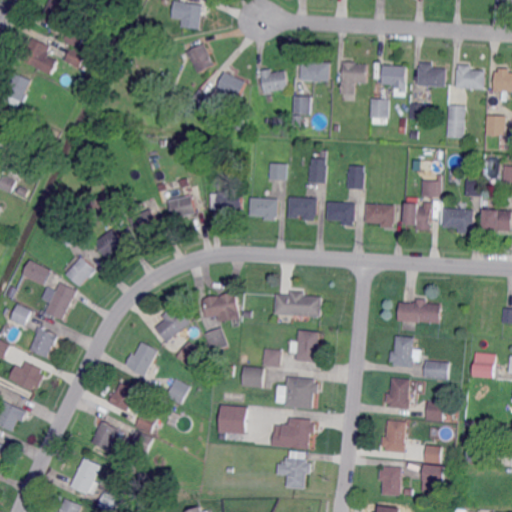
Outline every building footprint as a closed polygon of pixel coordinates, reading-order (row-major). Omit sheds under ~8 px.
[(60,27),(43,19),(51,0),(59,0),(70,5),(60,27)] [(98,0),(95,8),(80,1),(80,0),(98,0)] [(200,29),(181,26),(183,13),(177,12),(178,2),(203,5),(200,29)] [(80,48),(65,40),(70,30),(85,38),(80,48)] [(53,74),(23,59),(34,37),(52,46),(50,51),(52,52),(50,55),(60,60),(53,74)] [(216,66),(200,73),(192,58),(190,59),(187,53),(205,44),(216,66)] [(82,68),(66,60),(73,46),(88,54),(82,68)] [(330,81),(302,79),(303,57),(316,58),(316,62),(331,62),(330,81)] [(369,83),(358,82),(357,96),(343,95),(343,79),(345,79),(346,62),(358,62),(358,64),(370,65),(369,83)] [(435,69),(449,69),(448,88),(420,86),(421,68),(423,68),(423,63),(435,64),(435,69)] [(474,69),(489,70),(487,89),(459,87),(460,69),(461,69),(462,64),(474,65),(474,69)] [(120,75),(118,67),(127,66),(128,73),(120,75)] [(407,93),(400,92),(400,89),(395,89),(395,85),(383,85),(384,66),(409,67),(407,93)] [(274,71),(287,69),(291,88),(273,91),(273,93),(267,94),(263,69),(273,67),(274,71)] [(511,73),(511,91),(505,91),(505,93),(496,92),(497,72),(501,72),(501,69),(511,69),(511,73)] [(23,102),(7,94),(17,72),(34,80),(23,102)] [(241,99),(219,89),(227,72),(249,82),(241,99)] [(206,116),(190,101),(201,90),(216,105),(206,116)] [(310,114),(293,114),(294,96),(311,96),(310,114)] [(162,111),(157,110),(154,107),(155,102),(158,99),(163,99),(167,102),(167,108),(162,111)] [(391,118),(373,117),(374,100),(392,101),(391,118)] [(426,121),(411,120),(412,104),(427,105),(426,121)] [(9,137),(0,132),(0,108),(1,106),(17,114),(10,130),(11,130),(9,137)] [(466,138),(449,137),(450,106),(468,107),(466,138)] [(301,127),(293,127),(294,115),(302,116),(301,127)] [(507,135),(488,134),(489,115),(508,116),(507,135)] [(284,127),(275,126),(276,117),(284,117),(284,127)] [(419,140),(412,139),(412,131),(420,132),(419,140)] [(201,149),(201,141),(210,140),(211,148),(201,149)] [(327,166),(328,166),(327,184),(310,183),(311,165),(313,165),(313,159),(327,160),(327,166)] [(289,180),(272,179),(273,162),(290,163),(289,180)] [(365,173),(366,173),(365,189),(349,189),(350,173),(351,173),(352,166),(365,167),(365,173)] [(13,192),(0,186),(0,184),(5,174),(19,181),(13,192)] [(483,197),(467,196),(468,179),(483,180),(483,197)] [(442,198),(423,197),(424,181),(443,182),(442,198)] [(26,197),(18,193),(21,186),(30,190),(26,197)] [(244,211),(219,211),(219,191),(225,192),(243,192),(244,211)] [(101,224),(92,212),(97,208),(93,203),(108,192),(120,210),(101,224)] [(176,219),(172,200),(195,195),(199,213),(176,219)] [(281,217),(278,216),(278,220),(267,220),(267,216),(253,215),(254,197),(281,198),(281,217)] [(320,220),(306,220),(307,214),(302,214),(302,217),(292,217),(293,197),(321,198),(320,220)] [(149,211),(154,209),(163,227),(153,232),(152,230),(141,235),(133,219),(143,214),(139,204),(144,201),(149,211)] [(358,222),(356,222),(356,225),(345,225),(345,221),(330,220),(331,202),(359,203),(358,222)] [(398,224),(397,224),(396,228),(384,227),(384,223),(369,222),(370,204),(399,205),(398,224)] [(427,208),(427,206),(433,206),(432,230),(418,230),(418,225),(407,224),(407,204),(421,204),(421,208),(427,208)] [(475,233),(461,233),(461,228),(446,227),(447,208),(477,210),(475,233)] [(511,230),(485,229),(486,210),(511,210),(511,230)] [(70,247),(56,233),(68,221),(82,234),(70,247)] [(109,257),(97,242),(116,228),(128,243),(109,257)] [(92,279),(90,278),(82,288),(68,275),(84,257),(99,271),(92,279)] [(45,286),(24,275),(31,261),(52,271),(45,286)] [(64,320),(56,316),(54,319),(42,313),(43,310),(47,312),(51,303),(43,299),(49,287),(57,291),(62,282),(78,291),(64,320)] [(14,299),(6,295),(11,285),(18,289),(14,299)] [(308,296),(325,297),(324,316),(278,313),(280,294),(293,295),(293,290),(308,291),(308,296)] [(243,318),(222,322),(221,315),(209,318),(206,299),(239,292),(243,318)] [(430,303),(445,304),(443,323),(423,321),(422,323),(401,321),(403,302),(416,303),(416,301),(419,302),(420,298),(430,299),(430,303)] [(26,328),(11,321),(18,305),(33,312),(26,328)] [(511,321),(511,307),(504,306),(503,321),(511,321)] [(159,327),(183,307),(195,321),(170,341),(159,327)] [(8,317),(3,314),(7,308),(11,310),(8,317)] [(57,346),(55,345),(50,357),(33,350),(41,333),(38,332),(41,326),(62,335),(57,346)] [(215,351),(208,333),(224,326),(231,345),(215,351)] [(324,362),(299,360),(302,329),(323,331),(321,349),(325,349),(324,362)] [(416,357),(418,358),(417,367),(397,365),(397,362),(393,361),(394,351),(398,351),(399,336),(418,338),(416,357)] [(5,360),(0,357),(0,340),(12,346),(5,360)] [(196,369),(179,356),(192,340),(208,354),(196,369)] [(148,376),(132,368),(133,366),(130,364),(135,353),(138,355),(145,341),(162,350),(148,376)] [(283,367),(266,365),(267,348),(285,349),(283,367)] [(497,379),(476,377),(478,354),(499,356),(497,379)] [(45,370),(42,374),(46,376),(40,388),(36,386),(34,391),(17,383),(24,369),(22,368),(25,362),(27,363),(28,361),(45,370)] [(449,380),(425,378),(427,361),(451,363),(449,380)] [(234,376),(227,376),(229,366),(235,366),(234,376)] [(266,387),(245,385),(246,366),(267,368),(266,387)] [(320,394),(316,394),(314,410),(287,407),(289,377),(317,380),(317,384),(321,384),(320,394)] [(412,399),(414,399),(413,409),(393,407),(393,403),(389,403),(390,393),(394,393),(396,377),(414,379),(412,399)] [(184,404),(169,396),(179,378),(193,386),(184,404)] [(133,404),(136,406),(133,412),(112,402),(117,392),(119,393),(124,382),(140,390),(133,404)] [(24,422),(20,420),(14,432),(0,425),(0,417),(3,411),(0,409),(0,401),(1,399),(29,412),(24,422)] [(445,422),(428,421),(430,401),(446,403),(445,422)] [(220,431),(222,404),(250,406),(248,433),(220,431)] [(153,433),(139,426),(146,411),(161,418),(153,433)] [(293,417),(299,417),(315,419),(314,423),(318,423),(318,433),(313,433),(312,448),(293,447),(288,446),(273,445),(274,432),(281,432),(282,424),(287,424),(289,424),(289,416),(293,417)] [(112,450),(95,442),(105,420),(122,428),(112,450)] [(408,452),(389,451),(389,447),(385,446),(386,436),(390,436),(392,420),(410,421),(408,452)] [(148,453),(132,446),(139,431),(155,438),(148,453)] [(3,456),(1,455),(0,457),(0,441),(8,445),(3,456)] [(483,462),(467,462),(468,444),(484,445),(483,462)] [(443,463),(427,461),(428,446),(444,447),(443,463)] [(89,495),(73,487),(87,458),(103,466),(89,495)] [(309,463),(313,464),(312,474),(308,474),(307,490),(288,488),(289,476),(279,475),(280,465),(283,465),(283,462),(287,462),(288,458),(310,460),(309,463)] [(446,482),(425,480),(426,464),(447,466),(446,482)] [(404,495),(385,494),(386,480),(382,480),(383,469),(387,470),(387,466),(406,467),(404,495)] [(115,511),(112,511),(100,506),(107,491),(122,499),(115,511)] [(82,511),(62,511),(68,498),(85,505),(82,511)] [(183,511),(208,511),(205,503),(184,511),(183,511)]
